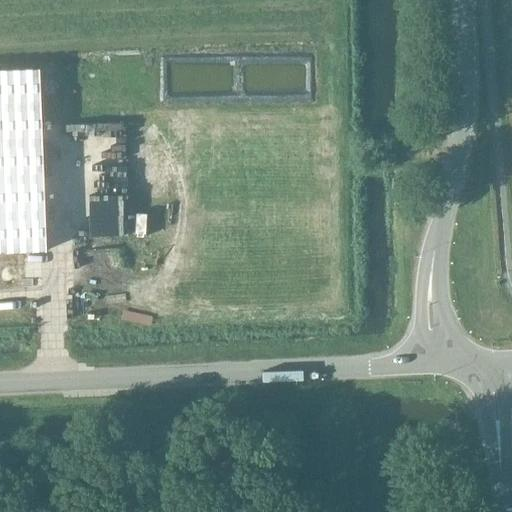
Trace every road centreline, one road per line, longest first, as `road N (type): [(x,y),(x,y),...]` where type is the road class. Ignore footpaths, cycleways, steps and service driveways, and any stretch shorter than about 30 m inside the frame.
road 1 (unclassified): [(0,386),(431,367)]
road 2 (unclassified): [(455,0),(466,107),(428,280),(431,367)]
road 3 (unclassified): [(504,511),(491,364)]
